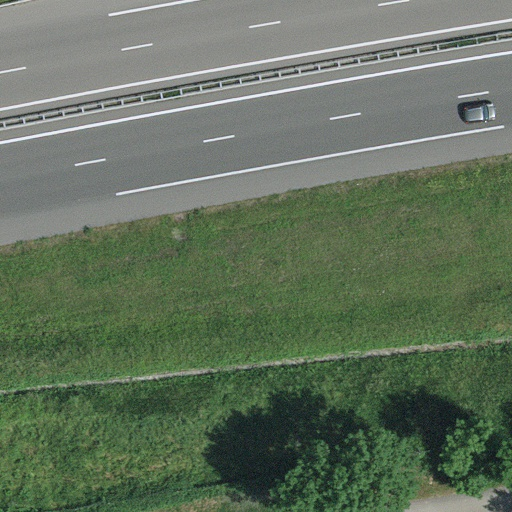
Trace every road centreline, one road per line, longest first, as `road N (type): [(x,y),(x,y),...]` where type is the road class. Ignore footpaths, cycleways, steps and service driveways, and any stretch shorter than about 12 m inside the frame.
road 1 (motorway): [(0,185),(511,94)]
road 2 (motorway): [(382,0),(0,67)]
